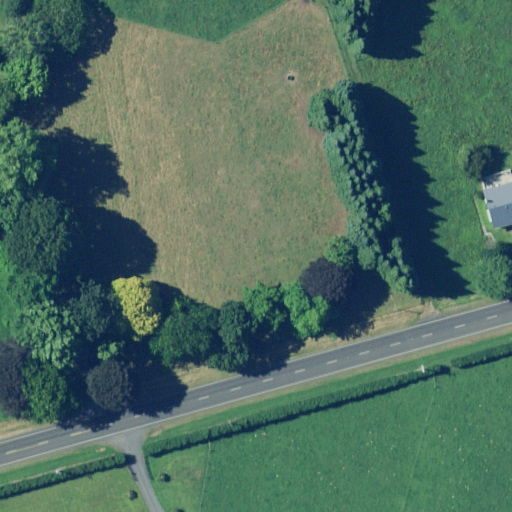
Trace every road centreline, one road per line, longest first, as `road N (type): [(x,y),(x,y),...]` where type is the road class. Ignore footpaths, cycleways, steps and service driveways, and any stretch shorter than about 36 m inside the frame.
road 1 (unclassified): [(511,311),(0,454)]
road 2 (track): [(329,0),(437,332)]
